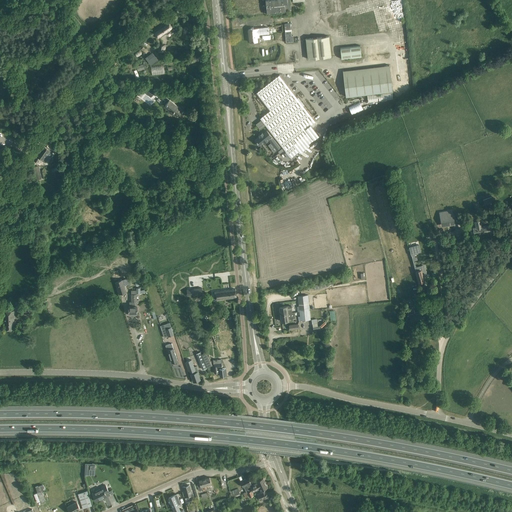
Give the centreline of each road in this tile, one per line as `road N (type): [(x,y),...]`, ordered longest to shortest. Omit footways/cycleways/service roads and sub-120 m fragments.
road 1 (motorway): [(0,429),(296,445),(511,486)]
road 2 (motorway): [(511,470),(242,424),(0,414)]
road 3 (unclassified): [(0,229),(10,178),(41,122),(94,65),(179,0)]
road 4 (unclassified): [(0,372),(119,374),(221,388)]
road 5 (secondary): [(253,332),(229,128)]
road 6 (unclassified): [(108,511),(188,476),(276,460)]
road 7 (unclassified): [(436,416),(279,387)]
